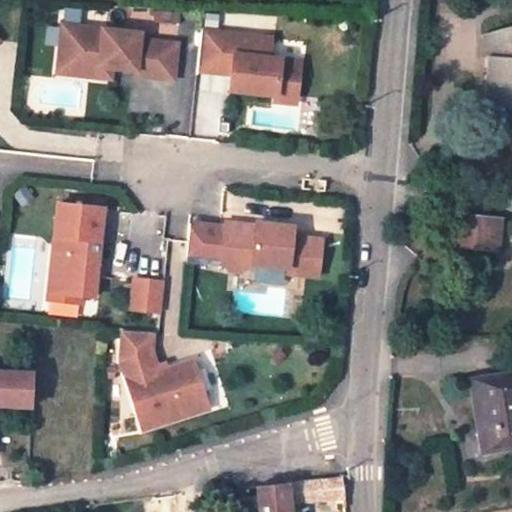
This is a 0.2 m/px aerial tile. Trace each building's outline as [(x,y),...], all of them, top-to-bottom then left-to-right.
[(109,80),(111,69),(100,67),(99,72),(72,69),(77,27),(61,25),(55,74),(109,80)] [(511,25),(482,35),(481,57),(489,58),(487,96),(511,107),(511,25)] [(77,27),(72,69),(99,72),(100,67),(111,69),(135,71),(134,76),(173,81),(177,45),(139,41),(140,34),(77,27)] [(201,31),(197,63),(233,67),(232,78),(230,91),(276,96),(278,83),(298,85),(300,62),(268,59),(271,39),(201,31)] [(196,74),(232,78),(233,67),(197,63),(196,74)] [(296,104),(298,85),(278,83),(276,96),(276,102),(296,104)] [(56,204),(47,295),(80,298),(92,299),(101,209),(56,204)] [(488,218),(463,216),(461,246),(485,247),(488,218)] [(488,218),(485,247),(498,248),(501,219),(488,218)] [(225,223),(221,261),(229,270),(242,272),(251,265),(288,268),(288,273),(318,277),(322,241),(292,238),(294,228),(256,223),(255,226),(225,223)] [(163,284),(134,281),(131,311),(160,314),(163,284)] [(79,305),(80,298),(47,295),(46,302),(79,305)] [(122,332),(121,348),(145,350),(153,375),(166,371),(164,366),(156,368),(150,351),(152,335),(122,332)] [(119,361),(141,431),(173,421),(172,415),(206,404),(193,363),(166,371),(153,375),(145,350),(121,348),(119,361)] [(31,373),(0,371),(0,405),(12,406),(30,407),(31,373)] [(511,376),(476,382),(487,448),(511,443),(511,376)] [(208,410),(206,404),(172,415),(173,421),(208,410)] [(30,418),(30,407),(12,406),(12,418),(30,418)] [(29,475),(21,474),(20,483),(29,483),(29,475)] [(290,511),(290,503),(335,499),(336,506),(344,506),(341,480),(255,489),(257,511),(290,511)]
